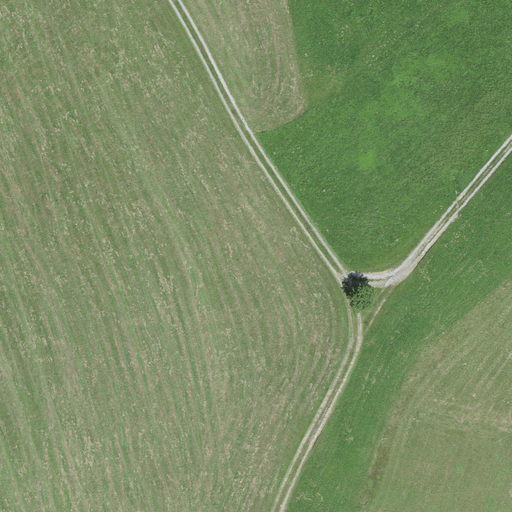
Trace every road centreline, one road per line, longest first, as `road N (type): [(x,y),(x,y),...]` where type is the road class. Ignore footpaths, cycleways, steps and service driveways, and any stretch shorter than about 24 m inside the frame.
road 1 (track): [(511,145),(403,267),(354,346),(277,511)]
road 2 (track): [(168,0),(247,145),(342,275),(354,346)]
